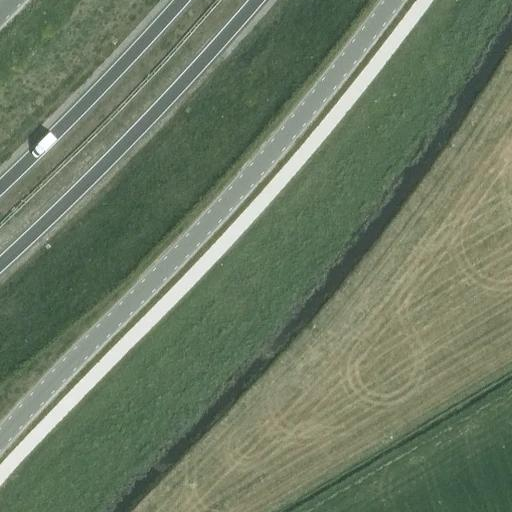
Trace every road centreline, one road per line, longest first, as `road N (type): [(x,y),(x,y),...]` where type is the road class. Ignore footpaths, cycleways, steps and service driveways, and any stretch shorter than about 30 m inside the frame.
road 1 (unclassified): [(0,438),(225,202),(392,0)]
road 2 (trunk): [(0,262),(134,133),(254,0)]
road 3 (trunk): [(180,0),(0,185)]
